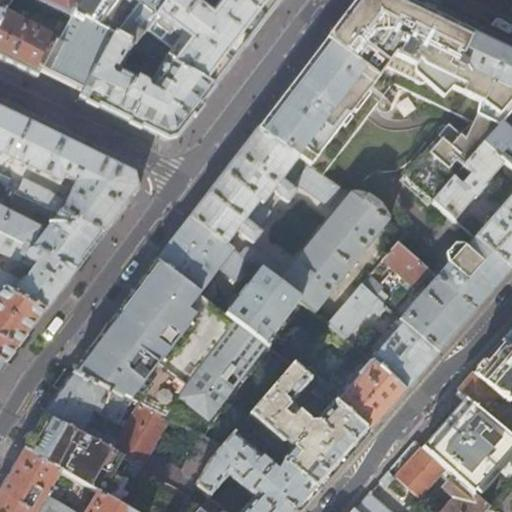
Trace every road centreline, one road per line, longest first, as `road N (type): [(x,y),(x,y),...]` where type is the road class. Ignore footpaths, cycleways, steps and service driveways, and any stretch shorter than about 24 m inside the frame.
road 1 (residential): [(183,179),(0,431)]
road 2 (residential): [(511,298),(324,511)]
road 3 (residential): [(319,0),(183,179)]
road 4 (residential): [(183,179),(0,88)]
